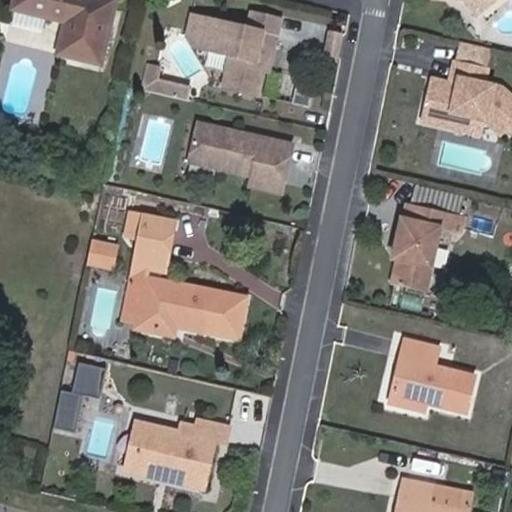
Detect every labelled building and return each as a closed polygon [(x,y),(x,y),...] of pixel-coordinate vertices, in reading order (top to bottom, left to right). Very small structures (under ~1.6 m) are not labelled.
[(13,0),(13,4),(67,16),(60,48),(101,59),(114,0),(13,0)] [(452,0),(461,1),(476,18),(500,0),(452,0)] [(280,12),(251,6),(247,22),(206,12),(201,32),(207,45),(230,49),(223,82),(257,89),(263,63),(268,39),(275,41),(280,12)] [(207,45),(201,32),(206,12),(190,9),(185,31),(191,41),(207,45)] [(269,65),(275,41),(268,39),(263,63),(269,65)] [(461,42),(457,61),(490,68),(494,49),(461,42)] [(454,112),(470,116),(482,119),(500,135),(511,121),(511,97),(504,89),(487,85),(490,68),(457,61),(453,75),(461,77),(459,86),(451,84),(430,79),(420,120),(450,128),(454,112)] [(159,67),(147,64),(141,87),(187,98),(190,85),(157,78),(159,67)] [(461,77),(453,75),(451,84),(459,86),(461,77)] [(466,131),(470,116),(454,112),(450,128),(466,131)] [(198,119),(189,159),(250,173),(248,183),(279,190),(290,139),(198,119)] [(420,293),(437,228),(442,211),(407,202),(403,218),(400,217),(393,244),(399,245),(396,259),(389,285),(420,293)] [(139,237),(169,245),(175,218),(133,208),(127,231),(140,234),(139,237)] [(442,211),(437,228),(458,233),(462,216),(442,211)] [(163,270),(169,245),(139,237),(134,263),(135,263),(148,267),(163,270)] [(89,240),(85,260),(99,263),(103,243),(89,240)] [(99,263),(109,265),(113,245),(103,243),(99,263)] [(389,257),(396,259),(399,245),(393,244),(389,257)] [(148,267),(135,263),(122,316),(136,320),(146,276),(148,267)] [(136,320),(134,328),(172,336),(175,325),(217,333),(226,294),(146,276),(136,320)] [(414,402),(425,405),(464,414),(471,377),(433,368),(438,348),(403,339),(388,402),(413,408),(414,402)] [(98,363),(73,357),(66,390),(90,396),(98,363)] [(424,410),(425,405),(414,402),(413,408),(424,410)] [(191,437),(176,433),(141,425),(132,462),(157,469),(166,471),(164,479),(199,488),(211,441),(222,444),(226,428),(195,421),(193,428),(191,437)] [(132,462),(141,425),(132,423),(122,460),(132,462)] [(178,425),(176,433),(191,437),(193,428),(178,425)] [(155,477),(164,479),(166,471),(157,469),(155,477)] [(451,511),(426,506),(430,489),(401,483),(394,511),(451,511)]
